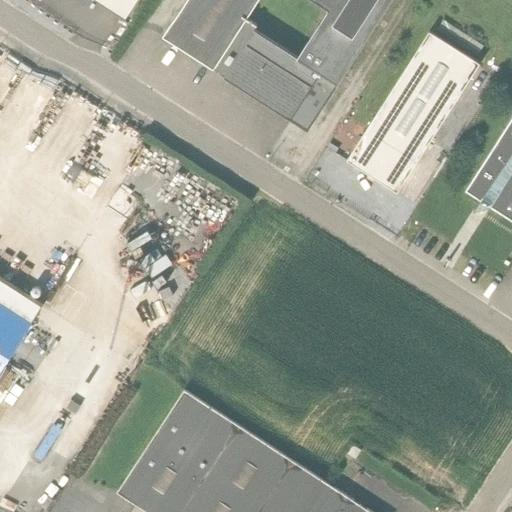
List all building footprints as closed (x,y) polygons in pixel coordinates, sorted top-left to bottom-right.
[(188,0),(166,34),(311,126),(343,78),(301,50),(248,15),(257,0),(188,0)] [(321,0),(329,5),(301,50),(343,78),(391,0),(321,0)] [(479,60),(431,29),(348,159),(396,189),(479,60)] [(511,119),(467,192),(511,221),(511,119)] [(0,372),(41,307),(0,280),(0,372)] [(370,511),(184,389),(117,491),(147,511),(370,511)] [(352,445),(346,454),(355,460),(361,451),(352,445)]
